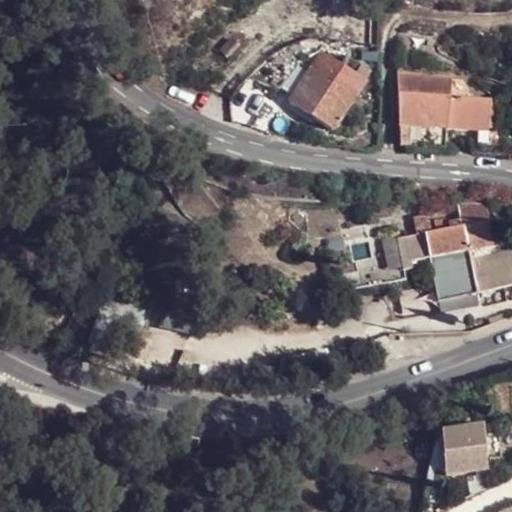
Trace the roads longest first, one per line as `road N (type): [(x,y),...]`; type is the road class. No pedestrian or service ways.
road 1 (primary): [(511,335),(308,399),(204,405),(93,391),(0,348)]
road 2 (residential): [(511,174),(239,144),(124,81),(72,0)]
